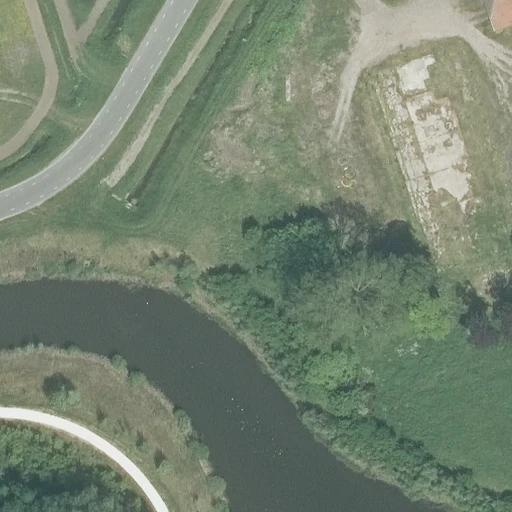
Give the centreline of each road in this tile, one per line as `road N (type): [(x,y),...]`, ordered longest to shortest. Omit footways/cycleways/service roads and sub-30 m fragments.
road 1 (unclassified): [(112,121),(78,162),(34,194),(0,206)]
road 2 (unclassified): [(112,121),(184,0)]
